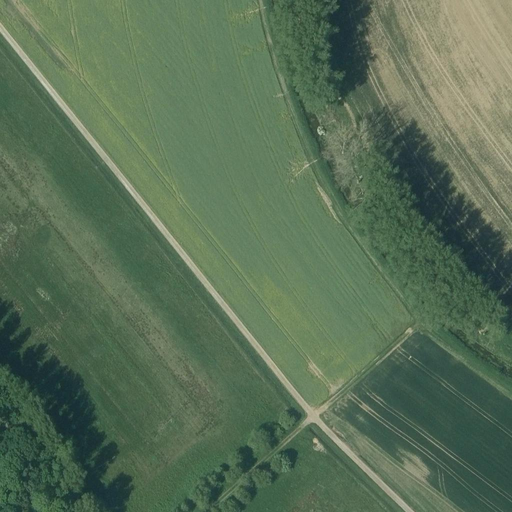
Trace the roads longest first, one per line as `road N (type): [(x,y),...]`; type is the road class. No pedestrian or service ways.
road 1 (track): [(415,511),(322,421),(0,25)]
road 2 (track): [(217,511),(426,332),(511,400)]
road 3 (track): [(0,361),(59,427),(115,511)]
